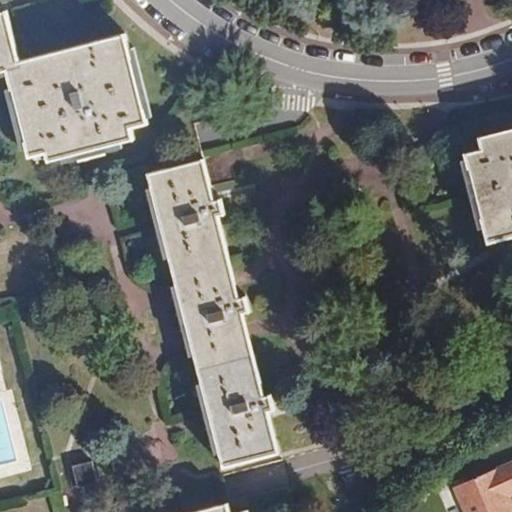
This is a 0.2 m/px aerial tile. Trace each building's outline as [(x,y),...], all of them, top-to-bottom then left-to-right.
[(0,70),(7,69),(28,156),(46,151),(49,161),(132,139),(128,127),(145,122),(123,36),(20,62),(7,12),(0,14),(0,70)] [(466,155),(488,242),(511,235),(511,130),(481,138),(484,150),(466,155)] [(150,175),(223,466),(277,452),(267,411),(273,409),(269,395),(263,397),(241,313),(248,311),(244,297),(238,299),(217,215),(223,213),(219,200),(213,202),(202,161),(150,175)] [(511,511),(511,500),(511,497),(511,496),(511,461),(455,486),(466,511),(511,511)] [(228,511),(226,503),(193,511),(228,511)]
